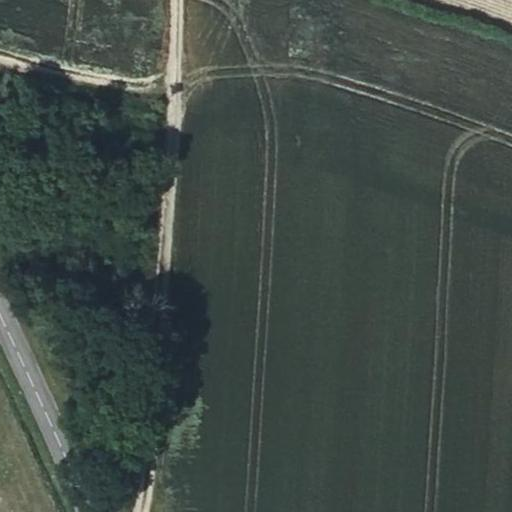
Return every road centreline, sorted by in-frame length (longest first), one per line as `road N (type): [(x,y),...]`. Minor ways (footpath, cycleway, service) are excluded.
road 1 (track): [(163,0),(149,423),(129,511)]
road 2 (tertiary): [(86,511),(0,325)]
